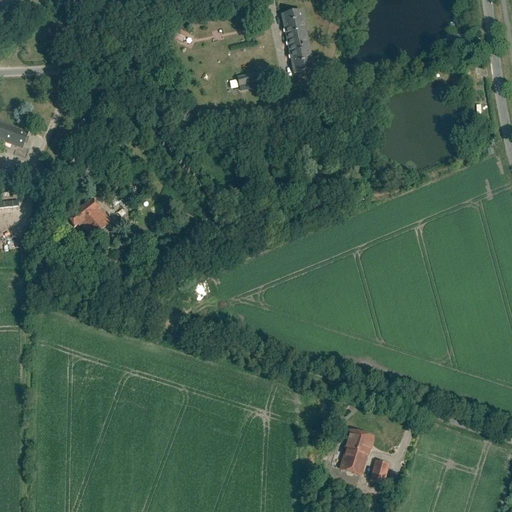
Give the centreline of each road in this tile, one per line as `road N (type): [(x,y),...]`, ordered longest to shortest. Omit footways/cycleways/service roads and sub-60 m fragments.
road 1 (unclassified): [(158,0),(94,17),(63,68),(0,72)]
road 2 (tertiary): [(486,0),(511,154)]
